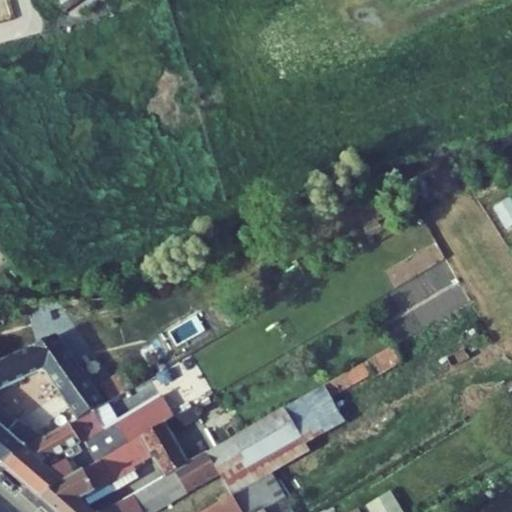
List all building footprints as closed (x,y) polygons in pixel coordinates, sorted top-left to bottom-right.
[(363,228),(368,239),(384,232),(379,221),(363,228)] [(106,405),(135,387),(123,370),(96,389),(87,377),(58,336),(29,350),(35,358),(60,395),(69,408),(79,421),(95,411),(106,405)] [(375,375),(376,378),(404,362),(395,346),(324,387),(331,400),(375,375)] [(19,354),(27,365),(35,358),(29,350),(19,354)] [(0,442),(18,422),(0,405),(0,390),(12,378),(27,365),(19,354),(0,363),(0,442)] [(219,475),(232,498),(234,497),(273,474),(311,453),(307,445),(345,424),(331,400),(324,387),(207,455),(219,475)] [(174,419),(161,396),(117,422),(105,429),(95,411),(79,421),(43,442),(27,452),(2,466),(39,499),(65,483),(81,473),(84,471),(110,456),(123,449),(165,424),(174,419)] [(105,429),(117,422),(106,405),(95,411),(105,429)] [(32,432),(43,442),(79,421),(69,408),(32,432)] [(165,424),(173,436),(200,421),(193,408),(174,419),(165,424)] [(0,442),(0,464),(2,466),(27,452),(20,445),(32,432),(18,422),(0,442)] [(151,456),(176,441),(173,436),(165,424),(123,449),(133,466),(151,456)] [(20,445),(27,452),(43,442),(32,432),(20,445)] [(190,465),(176,441),(151,456),(164,479),(190,465)] [(122,478),(136,471),(133,466),(123,449),(110,456),(122,478)] [(157,511),(219,475),(207,455),(190,465),(164,479),(107,511),(157,511)] [(113,484),(122,478),(110,456),(84,471),(81,473),(65,483),(39,499),(54,511),(90,511),(87,509),(80,503),(114,486),(113,484)] [(264,511),(265,511),(287,499),(273,474),(234,497),(241,511),(264,511)] [(265,511),(264,511),(241,511),(234,497),(232,498),(208,511),(265,511)]
